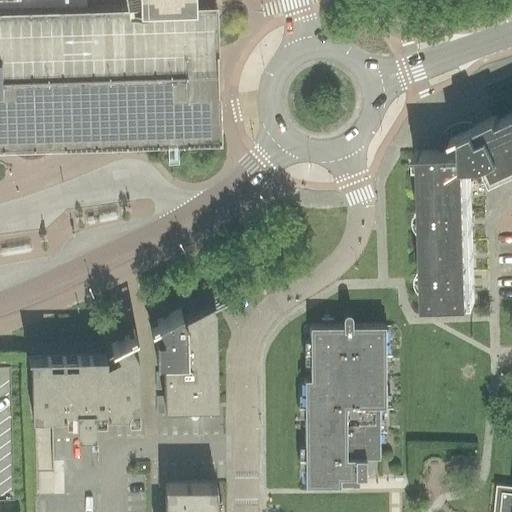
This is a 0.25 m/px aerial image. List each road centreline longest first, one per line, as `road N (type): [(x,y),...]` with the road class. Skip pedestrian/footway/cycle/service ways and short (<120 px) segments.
road 1 (residential): [(246,454),(249,354),(258,330),(360,236),(364,201),(340,146)]
road 2 (secondary): [(0,305),(186,220),(286,136)]
road 3 (residential): [(121,511),(120,455),(246,454)]
road 4 (secondary): [(369,83),(511,34)]
